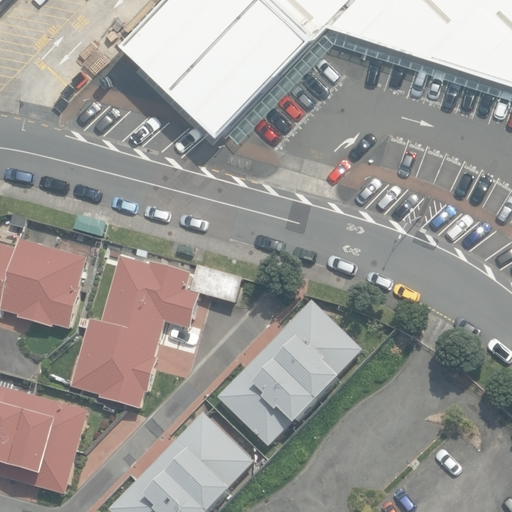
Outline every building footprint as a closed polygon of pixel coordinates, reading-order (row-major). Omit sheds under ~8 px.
[(511,0),(167,0),(129,39),(150,60),(140,70),(217,143),(227,133),(238,145),(337,42),(511,94),(511,0)] [(0,318),(2,319),(4,311),(20,315),(20,319),(56,328),(56,326),(73,330),(84,289),(81,288),(89,259),(21,240),(19,250),(0,244),(0,318)] [(202,295),(193,293),(189,292),(194,274),(153,263),(152,266),(122,258),(104,324),(93,320),(73,388),(102,395),(101,398),(144,410),(148,393),(151,394),(161,358),(158,358),(167,323),(193,330),(202,295)] [(366,351),(315,302),(221,397),(272,446),(296,422),(299,424),(344,379),(341,377),(366,351)] [(0,475),(68,494),(91,411),(16,391),(18,385),(0,380),(0,475)] [(257,463),(206,413),(112,509),(114,511),(213,511),(235,489),(233,487),(257,463)]
